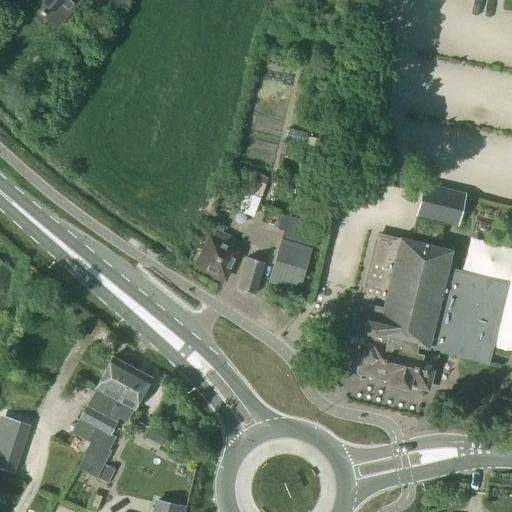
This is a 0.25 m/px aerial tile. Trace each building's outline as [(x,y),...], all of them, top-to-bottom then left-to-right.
[(27,0),(26,1),(54,27),(79,0),(27,0)] [(268,178),(249,172),(245,182),(248,183),(239,207),(255,213),(268,178)] [(424,187),(416,218),(456,228),(463,196),(424,187)] [(283,231),(268,280),(298,289),(312,238),(300,235),(304,222),(281,216),(277,229),(283,231)] [(229,248),(233,240),(220,234),(223,227),(217,224),(210,239),(209,239),(196,266),(223,279),(226,274),(236,252),(229,248)] [(425,387),(433,352),(488,365),(507,283),(446,268),(446,267),(448,267),(448,266),(447,265),(450,252),(426,246),(426,245),(424,244),(423,245),(399,239),(399,241),(376,235),(360,302),(355,301),(348,330),(370,336),(361,371),(390,378),(389,384),(406,388),(407,383),(425,387)] [(254,295),(263,263),(247,258),(237,290),(254,295)] [(86,407),(79,422),(96,432),(84,455),(102,464),(108,452),(105,450),(111,439),(107,437),(115,422),(113,421),(115,418),(125,423),(142,392),(145,392),(149,384),(147,382),(149,380),(150,378),(148,378),(113,359),(111,358),(110,359),(111,359),(95,390),(102,394),(98,403),(94,411),(86,407)] [(103,466),(96,479),(106,485),(113,472),(103,466)] [(153,511),(180,511),(181,508),(156,501),(153,511)]
